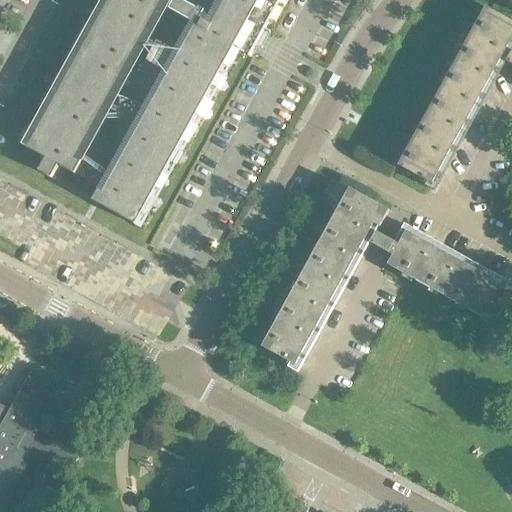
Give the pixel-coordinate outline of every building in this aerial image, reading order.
[(27,146),(26,147),(46,158),(39,171),(52,178),(59,165),(75,174),(172,0),(106,0),(94,19),(83,45),(66,69),(55,96),(38,119),(27,146)] [(192,22),(93,201),(136,224),(233,48),(250,57),(258,43),(265,30),(281,0),(231,0),(226,10),(221,8),(215,18),(182,0),(174,0),(169,9),(192,22)] [(511,20),(487,7),(399,166),(438,187),(507,62),(511,52),(511,20)] [(350,188),(263,347),(297,366),(375,224),(381,227),(390,210),(350,188)] [(511,292),(511,289),(407,231),(400,245),(377,232),(371,243),(393,256),(388,265),(495,324),(511,292)] [(0,510),(30,456),(26,453),(30,446),(56,460),(67,457),(74,461),(77,455),(48,439),(42,440),(33,435),(59,388),(29,372),(8,409),(0,405),(0,510)] [(307,511),(309,508),(276,490),(264,511),(307,511)]
